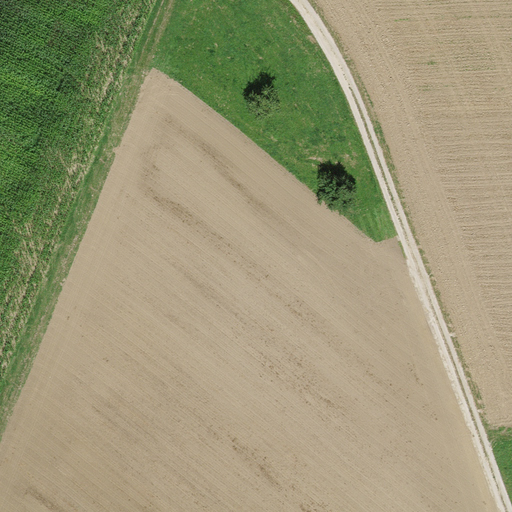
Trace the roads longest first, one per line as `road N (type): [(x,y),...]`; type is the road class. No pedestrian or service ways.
road 1 (track): [(299,0),(347,82),(505,511)]
road 2 (track): [(0,425),(166,0)]
